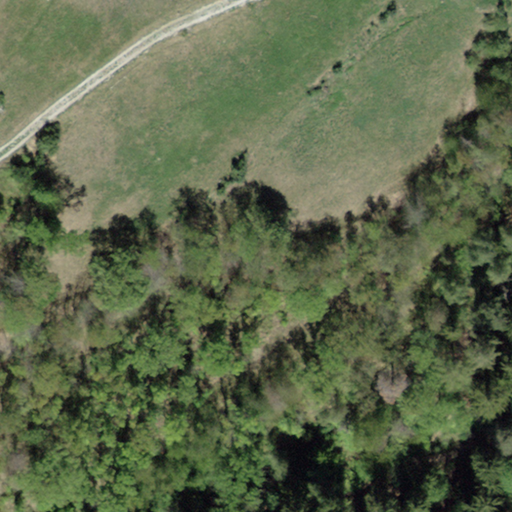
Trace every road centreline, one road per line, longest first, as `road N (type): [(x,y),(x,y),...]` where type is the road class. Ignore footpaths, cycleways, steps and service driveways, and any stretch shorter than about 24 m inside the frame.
road 1 (track): [(0,155),(158,33),(233,0)]
road 2 (track): [(290,511),(388,467),(472,455)]
